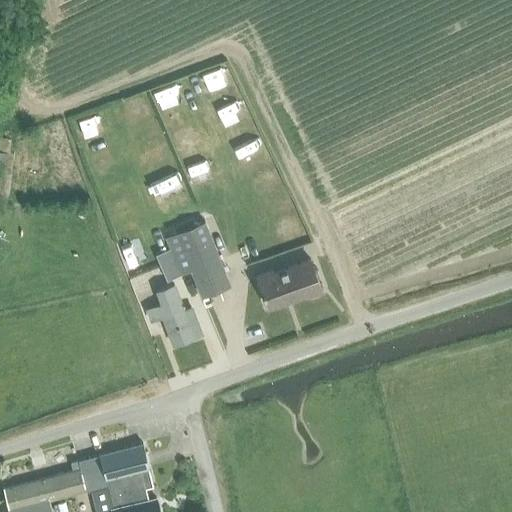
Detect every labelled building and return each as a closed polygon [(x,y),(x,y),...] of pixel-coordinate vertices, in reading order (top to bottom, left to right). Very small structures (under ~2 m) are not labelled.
[(0,203),(6,205),(8,193),(14,152),(8,152),(10,138),(0,136),(0,203)] [(169,247),(180,273),(190,269),(201,296),(230,284),(204,223),(166,238),(169,247)] [(167,279),(180,273),(169,247),(156,253),(167,279)] [(256,277),(268,308),(306,294),(307,296),(322,290),(310,259),(274,273),(273,270),(256,277)] [(191,307),(184,310),(174,284),(158,290),(162,304),(147,309),(151,321),(163,317),(173,345),(201,334),(191,307)] [(79,461),(71,463),(73,470),(78,492),(91,489),(107,485),(105,479),(148,468),(149,467),(143,444),(100,455),(79,461)] [(107,485),(91,489),(96,511),(159,511),(156,498),(148,499),(145,487),(153,485),(148,468),(105,479),(107,485)] [(73,470),(38,479),(43,501),(48,500),(78,492),(73,470)] [(38,479),(3,488),(8,509),(8,511),(51,511),(48,500),(43,501),(38,479)]
